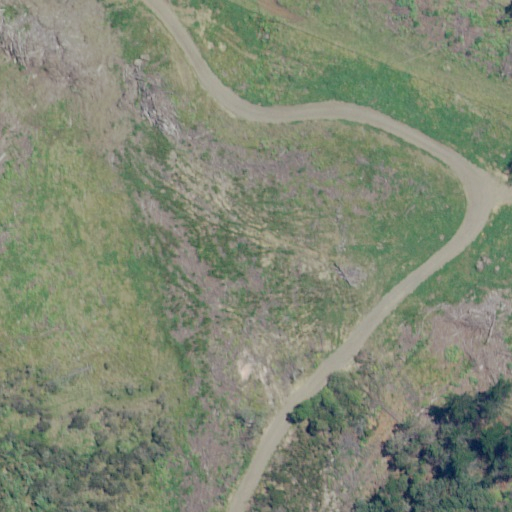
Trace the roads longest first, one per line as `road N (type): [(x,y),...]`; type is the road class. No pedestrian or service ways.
road 1 (track): [(491,193),(310,380),(240,511)]
road 2 (track): [(491,193),(421,129),(325,94),(176,0)]
